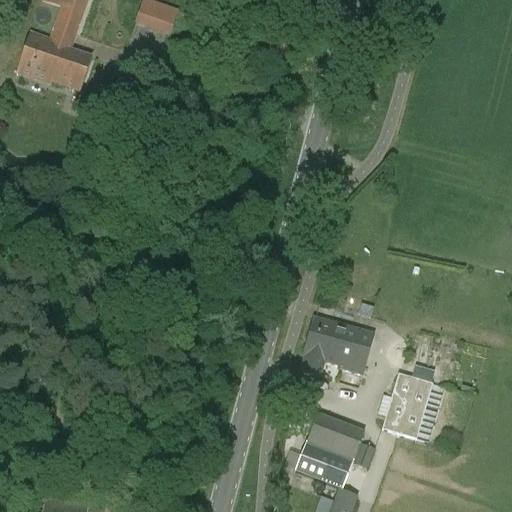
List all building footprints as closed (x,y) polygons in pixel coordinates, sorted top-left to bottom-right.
[(30,36),(18,72),(51,83),(50,85),(79,95),(91,61),(69,53),(70,50),(87,0),(42,0),(41,3),(61,10),(50,43),(30,36)] [(167,10),(161,27),(171,30),(177,13),(167,10)] [(303,360),(298,376),(319,382),(324,366),(339,370),(338,372),(362,379),(373,338),(313,321),(302,360),(303,360)] [(395,377),(379,432),(417,444),(432,388),(395,377)] [(317,417),(304,449),(351,468),(359,447),(364,435),(317,417)] [(359,447),(351,468),(367,474),(375,454),(359,447)] [(299,461),(294,473),(341,492),(351,468),(304,449),(299,461)] [(320,500),(315,511),(352,511),(356,500),(336,493),(332,505),(320,500)] [(44,500),(42,511),(87,511),(89,506),(44,500)]
